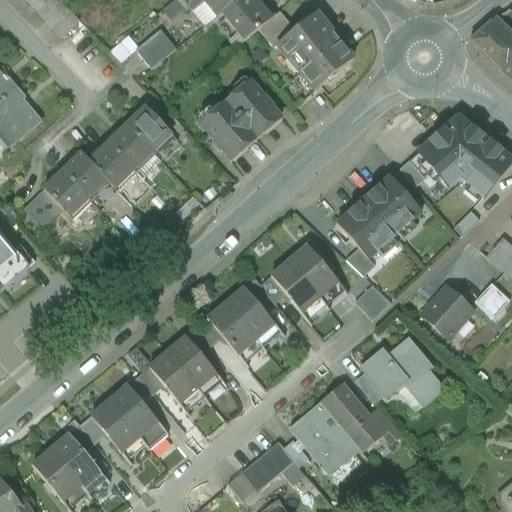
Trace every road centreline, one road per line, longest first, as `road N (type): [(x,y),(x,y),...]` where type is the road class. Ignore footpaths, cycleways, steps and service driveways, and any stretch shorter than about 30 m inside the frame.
road 1 (secondary): [(0,429),(407,80)]
road 2 (residential): [(171,511),(162,497),(391,311)]
